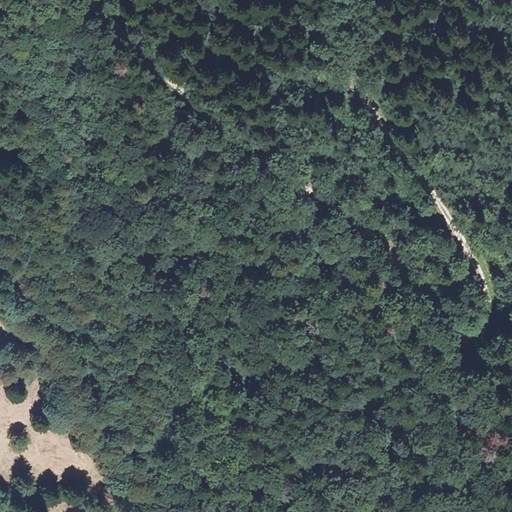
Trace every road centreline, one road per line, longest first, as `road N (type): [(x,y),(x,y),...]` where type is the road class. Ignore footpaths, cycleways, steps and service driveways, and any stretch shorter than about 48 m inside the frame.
road 1 (track): [(347,0),(355,77),(463,244),(486,303),(485,322),(471,336),(454,337),(332,203),(203,110),(90,0)]
road 2 (track): [(191,511),(108,419),(66,336),(0,276)]
